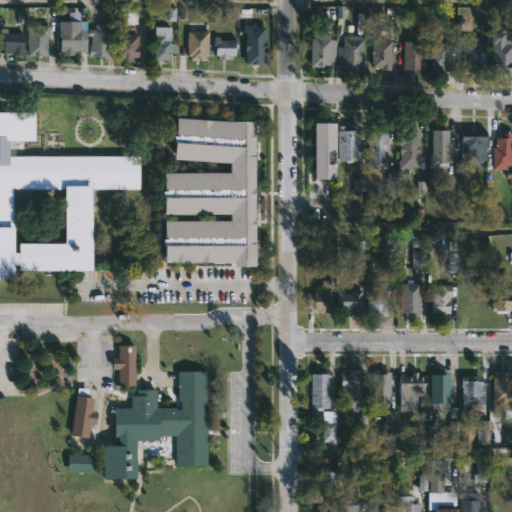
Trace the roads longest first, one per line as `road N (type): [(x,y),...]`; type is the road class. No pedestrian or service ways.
road 1 (residential): [(511,104),(0,76)]
road 2 (residential): [(289,0),(290,511)]
road 3 (residential): [(511,340),(289,341)]
